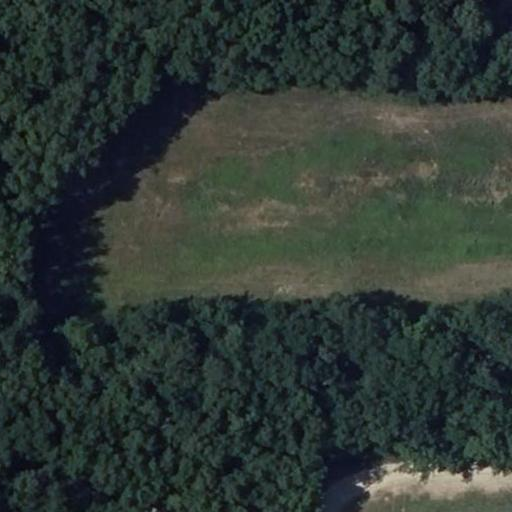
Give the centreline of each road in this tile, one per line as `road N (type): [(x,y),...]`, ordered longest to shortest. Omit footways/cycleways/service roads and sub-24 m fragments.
road 1 (track): [(511,479),(403,486),(359,498),(343,511)]
road 2 (track): [(142,511),(0,443)]
